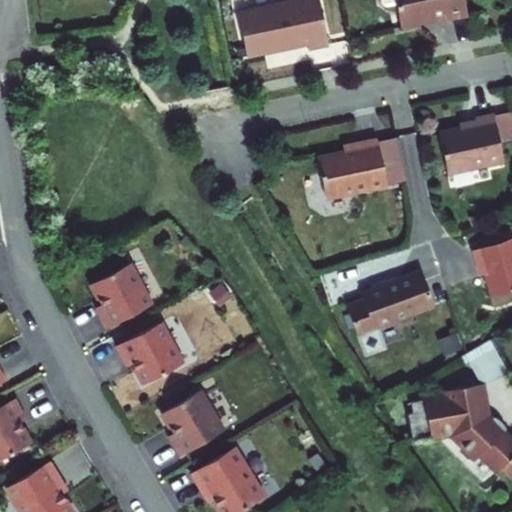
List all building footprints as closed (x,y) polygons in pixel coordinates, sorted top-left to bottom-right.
[(319,0),(285,0),(240,11),(249,51),(277,44),(277,47),(308,39),(309,44),(329,39),(319,0)] [(468,14),(464,0),(381,0),(381,1),(386,4),(396,2),(402,27),(424,22),(424,20),(436,17),(437,19),(447,17),(447,19),(468,14)] [(497,117),(476,122),(482,149),(503,145),(497,117)] [(462,130),(424,138),(432,180),(486,169),(482,149),(476,122),(461,125),(462,130)] [(329,158),(302,164),(311,205),(372,192),(362,146),(346,149),(347,154),(329,158)] [(328,153),(329,158),(347,154),(346,149),(328,153)] [(511,284),(499,245),(457,259),(462,274),(466,273),(476,305),(511,293),(511,284)] [(133,260),(87,284),(110,327),(155,302),(133,260)] [(410,286),(386,294),(388,301),(413,292),(410,286)] [(386,294),(372,299),(371,304),(361,301),(359,306),(348,311),(350,316),(333,323),(344,351),(358,346),(362,347),(379,341),(382,335),(423,320),(413,292),(388,301),(386,294)] [(164,320),(121,343),(142,381),(184,359),(164,320)] [(0,383),(9,379),(0,362),(0,383)] [(458,371),(462,389),(467,388),(468,392),(480,390),(476,367),(458,371)] [(202,387),(154,416),(179,456),(226,428),(202,387)] [(468,392),(467,388),(462,389),(430,395),(431,400),(396,406),(398,417),(393,418),(398,447),(438,437),(438,441),(463,463),(468,458),(485,474),(487,471),(499,482),(508,476),(511,469),(511,461),(504,454),(506,451),(489,435),(492,432),(487,425),(480,420),(476,424),(473,421),(468,392)] [(15,396),(0,404),(0,457),(31,440),(18,418),(25,414),(15,396)] [(233,448),(190,476),(212,511),(243,511),(265,498),(233,448)] [(51,457),(1,488),(15,511),(73,511),(75,511),(61,488),(67,484),(51,457)]
